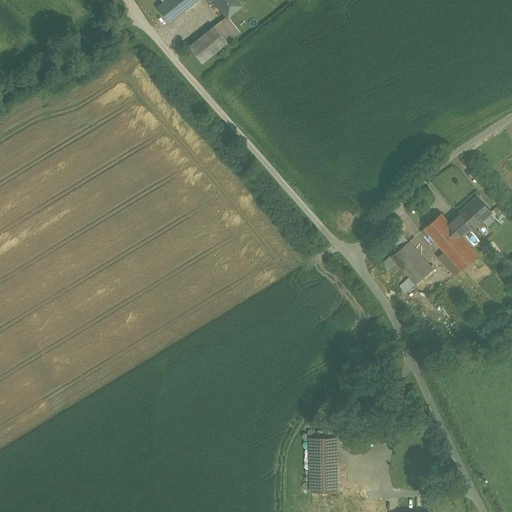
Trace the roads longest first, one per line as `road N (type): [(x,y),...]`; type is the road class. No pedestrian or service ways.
road 1 (unclassified): [(348,256),(131,11),(0,94)]
road 2 (unclassified): [(484,511),(412,355),(348,256)]
road 3 (unclassified): [(348,256),(464,147),(511,116)]
